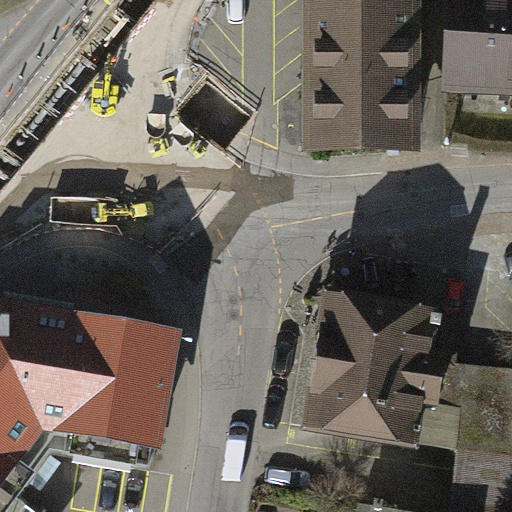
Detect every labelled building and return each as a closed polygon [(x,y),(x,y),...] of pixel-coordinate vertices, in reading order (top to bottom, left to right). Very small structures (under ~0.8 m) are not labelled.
[(311,0),(312,148),(419,148),(418,0),(311,0)] [(511,0),(450,0),(443,90),(511,95),(511,0)] [(444,318),(327,300),(308,427),(425,445),(444,318)] [(172,326),(0,306),(0,353),(41,433),(152,450),(172,326)] [(0,490),(41,433),(0,353),(0,490)]
